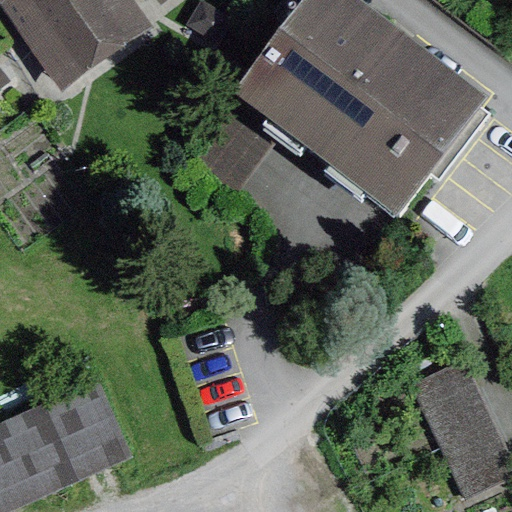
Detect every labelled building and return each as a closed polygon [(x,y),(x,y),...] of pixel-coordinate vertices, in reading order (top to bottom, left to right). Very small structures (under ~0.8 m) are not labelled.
[(0,0),(0,9),(67,103),(154,41),(125,0),(0,0)] [(136,0),(139,8),(165,0),(136,0)] [(332,0),(246,114),(404,233),(491,119),(332,0)] [(462,506),(511,485),(511,480),(466,373),(415,394),(462,506)] [(95,397),(0,436),(0,511),(30,511),(130,469),(95,397)]
